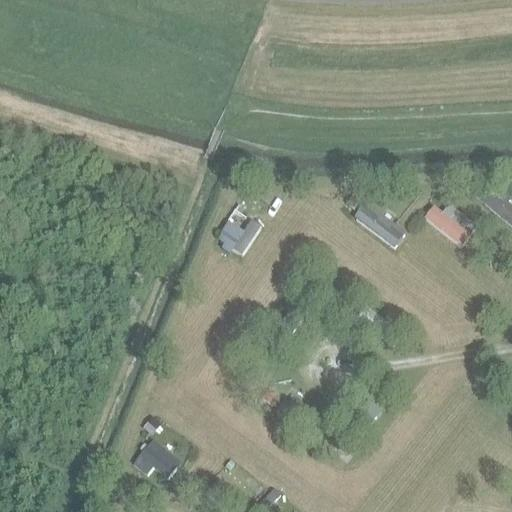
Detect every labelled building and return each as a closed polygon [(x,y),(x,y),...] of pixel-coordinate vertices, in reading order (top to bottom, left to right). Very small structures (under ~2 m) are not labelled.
[(482,204),(511,229),(511,208),(507,204),(511,200),(504,195),(501,199),(492,192),(482,204)] [(394,251),(406,236),(366,205),(354,220),(394,251)] [(459,249),(469,237),(435,209),(425,220),(459,249)] [(267,228),(257,222),(250,232),(234,222),(222,242),(248,258),(267,228)] [(271,393),(267,398),(275,404),(279,399),(271,393)] [(283,412),(308,434),(318,422),(293,401),(283,412)] [(353,432),(364,443),(381,425),(370,414),(353,432)] [(153,420),(145,429),(153,437),(161,427),(153,420)] [(151,447),(134,466),(147,477),(154,469),(168,480),(177,470),(168,462),(171,458),(157,446),(154,449),(151,447)] [(212,495),(226,506),(236,494),(223,483),(212,495)]
